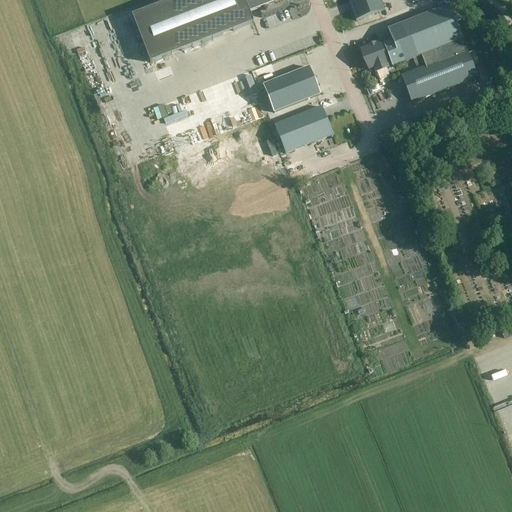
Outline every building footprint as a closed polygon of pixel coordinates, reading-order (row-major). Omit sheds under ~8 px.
[(166,0),(132,14),(150,60),(252,20),(248,10),(257,7),(260,15),(287,4),(285,0),(166,0)] [(383,0),(351,0),(360,20),(388,11),(383,0)] [(385,63),(390,61),(392,68),(422,56),(426,67),(466,51),(449,6),(388,30),(392,42),(383,45),(383,43),(361,52),(368,70),(374,68),(375,71),(386,67),(385,63)] [(379,19),(394,14),(393,10),(378,15),(379,19)] [(412,103),(477,78),(466,51),(426,67),(401,77),(412,103)] [(309,68),(263,86),(274,114),(320,96),(309,68)] [(328,105),(282,124),(293,152),(339,133),(328,105)] [(333,107),(336,119),(342,117),(338,105),(333,107)] [(341,133),(343,138),(355,134),(354,129),(341,133)] [(330,157),(344,153),(342,148),(329,152),(330,157)] [(453,314),(458,325),(462,323),(458,312),(453,314)] [(250,465),(160,492),(166,511),(262,511),(264,511),(250,465)]
